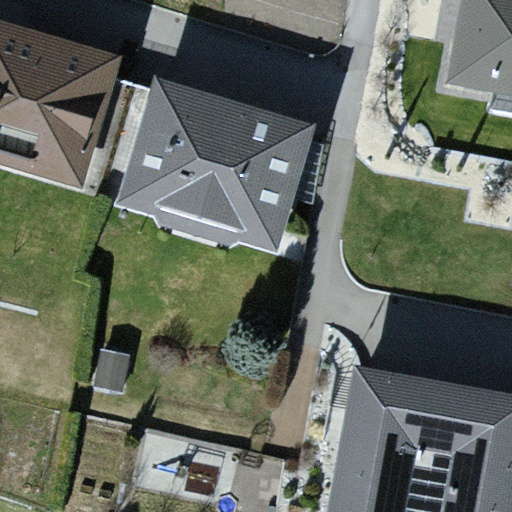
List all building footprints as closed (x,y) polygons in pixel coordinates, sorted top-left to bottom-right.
[(511,0),(439,0),(419,109),(511,126),(511,0)] [(109,74),(0,43),(0,156),(79,179),(109,74)] [(299,130),(137,84),(107,192),(269,237),(299,130)] [(127,356),(105,352),(99,385),(121,389),(127,356)] [(511,511),(511,412),(362,382),(335,511),(404,511),(420,432),(476,443),(461,511),(511,511)]
